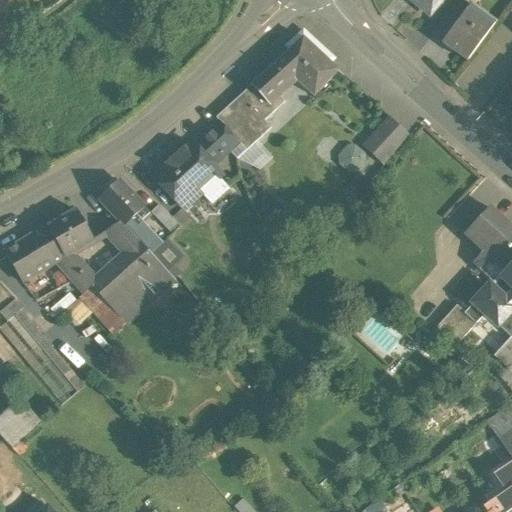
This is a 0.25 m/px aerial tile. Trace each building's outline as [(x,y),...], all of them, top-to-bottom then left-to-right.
[(406,0),(428,18),(442,0),(406,0)] [(0,46),(25,26),(0,3),(0,46)] [(469,7),(441,45),(466,64),(494,26),(470,8),(469,7)] [(299,40),(247,87),(249,88),(237,98),(241,103),(261,122),(280,103),(274,96),(291,81),(310,98),(334,72),(299,40)] [(237,98),(215,120),(218,123),(235,142),(236,142),(245,152),(269,129),(261,122),(241,103),(237,98)] [(386,118),(362,145),(385,165),(409,138),(386,118)] [(218,123),(198,141),(200,143),(201,142),(216,161),(236,142),(235,142),(218,123)] [(216,161),(201,142),(200,143),(191,149),(208,169),(216,161)] [(179,155),(176,152),(150,177),(181,209),(199,192),(193,186),(211,172),(208,169),(191,149),(189,147),(179,155)] [(115,183),(95,200),(119,224),(121,226),(134,216),(141,211),(115,183)] [(177,224),(159,206),(151,214),(168,232),(177,224)] [(508,226),(489,208),(464,235),(484,253),(488,248),(508,226)] [(74,214),(45,231),(63,258),(71,255),(92,243),(74,214)] [(163,247),(134,216),(121,226),(175,282),(181,276),(174,268),(184,259),(167,243),(163,247)] [(121,226),(119,224),(104,234),(123,256),(137,243),(121,226)] [(511,229),(508,226),(488,248),(509,267),(492,285),(465,315),(477,325),(486,315),(511,288),(511,229)] [(45,231),(4,255),(20,284),(55,264),(63,258),(45,231)] [(171,280),(137,243),(123,256),(122,256),(111,266),(127,286),(116,296),(133,316),(171,280)] [(509,267),(488,248),(484,253),(474,264),(479,268),(476,272),(492,285),(509,267)] [(71,255),(63,258),(55,264),(72,284),(83,296),(90,290),(88,287),(96,280),(71,255)] [(55,264),(20,284),(35,303),(72,284),(55,264)] [(96,280),(88,287),(90,290),(122,326),(133,316),(116,296),(127,286),(111,266),(96,280)] [(511,288),(486,315),(499,327),(504,321),(511,328),(511,288)] [(111,337),(122,326),(90,290),(83,296),(76,302),(71,296),(51,311),(57,320),(65,313),(79,329),(93,316),(111,337)] [(84,388),(13,302),(0,312),(0,313),(7,322),(0,327),(0,330),(62,406),(84,388)] [(427,339),(436,348),(448,334),(459,344),(477,325),(465,315),(457,307),(427,339)] [(511,365),(508,369),(502,376),(511,388),(511,340),(511,341),(511,342),(511,365)] [(511,365),(511,342),(511,341),(496,358),(508,369),(511,365)] [(6,369),(0,375),(0,417),(18,401),(27,394),(6,369)] [(288,414),(269,391),(250,407),(269,430),(288,414)] [(416,421),(425,434),(435,428),(438,434),(463,419),(459,413),(468,408),(458,392),(416,421)] [(18,401),(0,417),(0,436),(7,444),(15,436),(34,420),(18,401)] [(511,405),(486,424),(511,462),(511,405)] [(15,436),(7,444),(16,454),(25,446),(15,436)] [(296,478),(291,462),(281,466),(285,482),(296,478)] [(511,511),(511,464),(494,477),(507,496),(484,511),(511,511)] [(253,511),(244,500),(234,508),(237,511),(253,511)] [(49,511),(40,502),(28,511),(49,511)]
